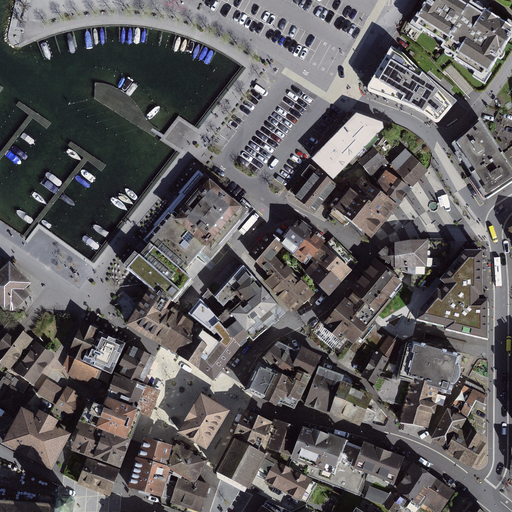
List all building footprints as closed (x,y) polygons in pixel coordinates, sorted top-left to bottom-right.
[(511,36),(511,30),(462,0),(425,0),(407,30),(486,79),(511,36)] [(404,56),(392,50),(370,88),(370,91),(371,92),(383,96),(403,105),(416,111),(428,116),(436,124),(438,124),(446,115),(457,103),(428,79),(404,56)] [(311,164),(333,185),(384,133),(383,127),(356,118),(311,164)] [(511,170),(481,123),(453,147),(480,194),(486,204),(511,187),(511,170)] [(428,173),(405,151),(389,167),(412,189),(418,183),(428,173)] [(385,164),(374,152),(360,165),(371,177),(385,164)] [(313,211),(334,186),(315,170),(294,196),(313,211)] [(239,204),(202,171),(124,259),(172,302),(253,210),(242,201),(239,204)] [(411,192),(387,174),(373,191),(398,210),(402,203),(411,192)] [(373,191),(361,181),(335,213),(358,231),(372,242),(390,220),(398,210),(373,191)] [(291,252),(310,230),(305,226),(296,218),(276,240),(291,252)] [(303,263),(322,241),(319,238),(310,230),(291,252),(303,263)] [(269,237),(248,254),(294,310),(304,302),(315,293),(269,237)] [(373,259),(395,274),(433,267),(450,254),(450,245),(434,241),(399,244),(373,259)] [(349,269),(322,245),(300,269),(327,293),(334,285),(349,269)] [(420,312),(417,320),(447,328),(446,330),(487,340),(487,301),(478,301),(478,296),(482,296),(482,252),(465,252),(441,281),(446,286),(440,293),(437,290),(420,312)] [(242,349),(284,313),(237,258),(201,301),(242,349)] [(324,320),(352,342),(400,282),(371,261),(324,320)] [(0,275),(0,310),(4,314),(11,307),(16,313),(29,300),(26,297),(24,295),(31,288),(10,266),(0,275)] [(152,291),(130,325),(162,346),(172,352),(195,368),(209,377),(211,374),(231,343),(152,291)] [(99,329),(84,322),(69,355),(84,362),(99,329)] [(0,363),(8,370),(33,340),(23,332),(15,325),(0,341),(0,363)] [(124,347),(99,336),(88,362),(113,372),(124,347)] [(387,336),(377,349),(388,358),(399,345),(387,336)] [(448,392),(458,356),(400,340),(383,402),(402,407),(396,427),(422,434),(434,388),(448,392)] [(280,344),(278,343),(259,365),(276,373),(288,379),(290,373),(294,375),(296,372),(293,370),(301,355),(280,344)] [(46,351),(38,344),(14,372),(30,386),(54,358),(46,351)] [(153,359),(130,347),(118,370),(122,372),(121,375),(130,379),(131,377),(137,380),(136,383),(140,385),(153,359)] [(319,358),(304,351),(301,355),(293,370),(296,372),(298,373),(308,379),(319,358)] [(374,352),(359,374),(371,382),(386,360),(374,352)] [(276,373),(259,365),(247,391),(264,399),(276,373)] [(319,368),(313,386),(326,391),(333,373),(319,368)] [(276,373),(264,399),(276,405),(277,401),(294,409),(308,379),(298,373),(296,379),(292,377),(291,380),(288,379),(276,373)] [(319,409),(330,413),(344,377),(333,373),(326,391),(319,409)] [(136,383),(116,375),(106,399),(140,413),(150,417),(154,405),(159,392),(140,385),(136,383)] [(23,393),(27,387),(15,379),(13,383),(4,377),(0,382),(0,401),(13,410),(23,395),(18,392),(20,391),(23,393)] [(340,417),(353,384),(349,380),(344,377),(330,413),(340,417)] [(63,390),(48,380),(37,395),(51,405),(63,390)] [(467,383),(436,438),(445,444),(452,449),(450,452),(464,460),(476,468),(486,453),(480,449),(486,441),(477,435),(471,445),(457,436),(463,427),(476,400),(484,405),(486,392),(467,383)] [(366,389),(353,384),(340,417),(355,422),(359,424),(362,417),(372,422),(379,407),(374,401),(366,389)] [(319,409),(326,391),(313,386),(305,405),(313,407),(319,409)] [(68,393),(58,406),(70,415),(80,402),(68,393)] [(79,421),(81,421),(130,440),(135,425),(140,413),(106,399),(103,405),(88,400),(79,421)] [(180,438),(210,455),(231,419),(216,409),(202,401),(180,438)] [(23,411),(5,443),(51,468),(68,436),(67,435),(70,430),(39,413),(36,418),(23,411)] [(245,411),(234,435),(260,447),(271,422),(245,411)] [(262,450),(329,474),(332,466),(341,440),(325,435),(322,434),(300,426),(299,429),(284,424),(273,420),(262,450)] [(126,451),(130,440),(81,421),(79,427),(76,427),(71,441),(77,443),(74,450),(120,467),(126,451)] [(216,477),(245,492),(265,454),(236,439),(216,477)] [(356,446),(341,440),(332,466),(351,474),(361,448),(356,446)] [(171,453),(146,444),(130,493),(163,504),(170,482),(162,480),(171,453)] [(361,448),(351,474),(389,489),(399,463),(361,448)] [(178,454),(170,473),(198,486),(207,467),(198,463),(178,454)] [(88,460),(78,483),(93,489),(109,494),(118,471),(88,460)] [(274,461),(262,483),(297,501),(309,479),(274,461)] [(421,471),(410,464),(391,491),(421,511),(438,511),(452,493),(421,471)] [(182,485),(174,508),(186,511),(200,511),(207,492),(182,485)] [(366,500),(384,504),(387,491),(369,487),(366,500)] [(56,497),(55,506),(0,501),(0,511),(72,511),(73,498),(56,497)] [(483,511),(479,509),(469,502),(461,511),(483,511)]
